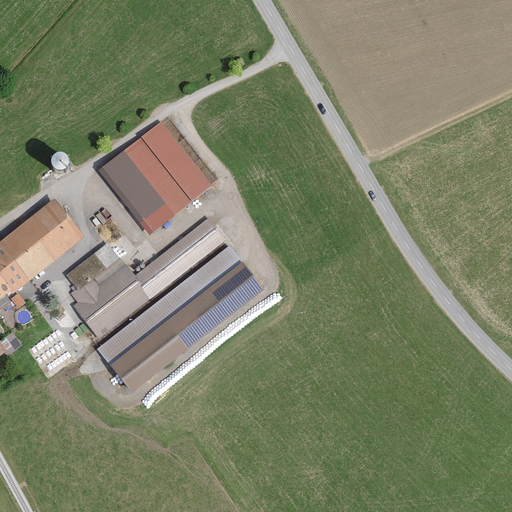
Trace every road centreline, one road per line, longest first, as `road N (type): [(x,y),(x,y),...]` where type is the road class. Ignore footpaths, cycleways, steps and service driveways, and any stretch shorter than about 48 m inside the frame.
road 1 (tertiary): [(261,0),(412,254),(511,369)]
road 2 (track): [(0,228),(167,111),(291,49)]
